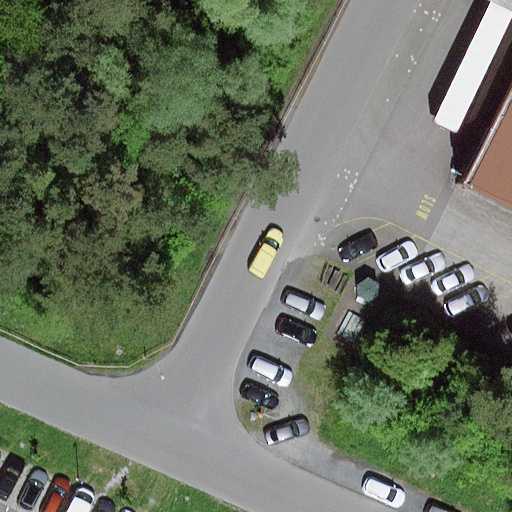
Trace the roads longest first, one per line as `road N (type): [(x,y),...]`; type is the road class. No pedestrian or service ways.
road 1 (unclassified): [(167,434),(398,0)]
road 2 (unclassified): [(167,434),(339,511)]
road 3 (unclassified): [(0,364),(167,434)]
